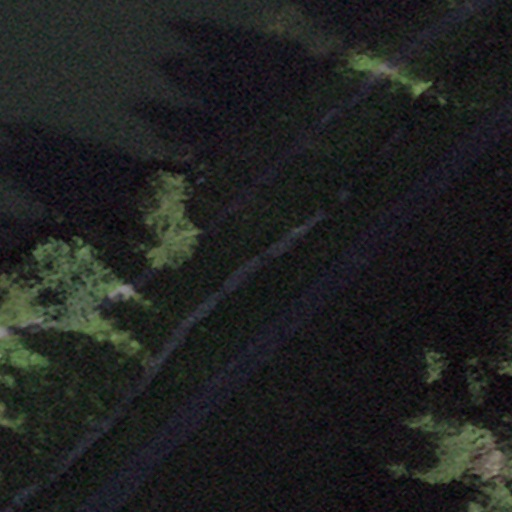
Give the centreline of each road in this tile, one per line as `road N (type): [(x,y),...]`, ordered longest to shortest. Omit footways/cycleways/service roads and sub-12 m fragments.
road 1 (track): [(511,100),(397,197),(80,511)]
road 2 (track): [(484,0),(410,47),(127,288),(55,320)]
